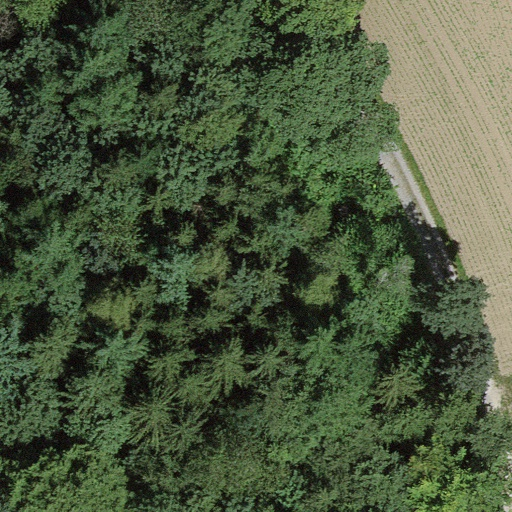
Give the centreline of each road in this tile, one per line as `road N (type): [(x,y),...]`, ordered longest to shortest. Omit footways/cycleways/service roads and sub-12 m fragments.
road 1 (track): [(249,0),(448,354),(498,511)]
road 2 (unclassified): [(0,355),(106,511)]
